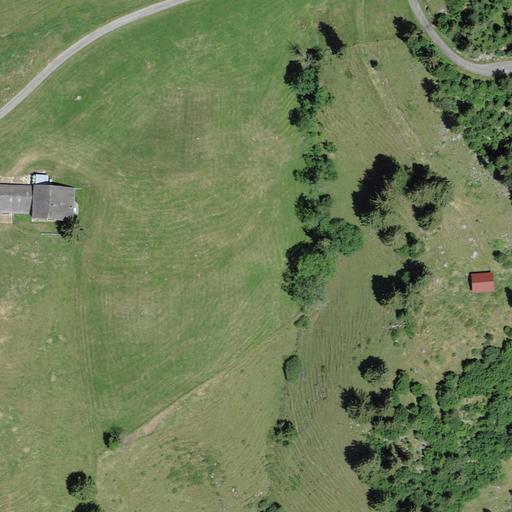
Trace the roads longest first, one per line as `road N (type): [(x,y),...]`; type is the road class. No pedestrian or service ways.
road 1 (residential): [(0,114),(96,33),(179,0)]
road 2 (unclassified): [(409,0),(434,41),(462,61),(511,67)]
